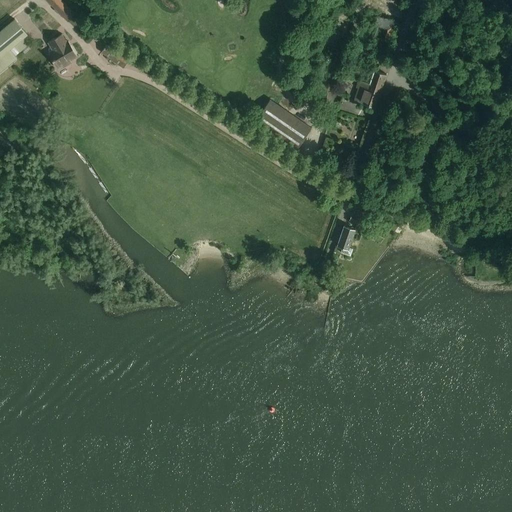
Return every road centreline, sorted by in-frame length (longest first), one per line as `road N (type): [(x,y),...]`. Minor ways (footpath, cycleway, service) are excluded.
road 1 (unclassified): [(346,203),(143,78),(117,72),(41,3)]
road 2 (unclassified): [(346,203),(418,0)]
